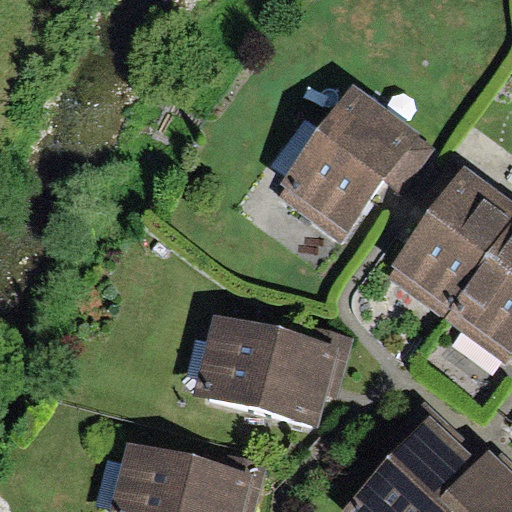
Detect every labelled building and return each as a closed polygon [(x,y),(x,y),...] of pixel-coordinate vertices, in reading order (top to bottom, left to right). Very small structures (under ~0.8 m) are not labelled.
[(417,140),(356,96),(280,200),(342,244),(395,172),(417,140)] [(445,208),(391,282),(506,365),(511,356),(511,214),(465,180),(445,208)] [(328,391),(338,356),(215,323),(195,397),(317,431),(328,391)] [(424,432),(347,511),(446,511),(476,481),(424,432)] [(244,511),(251,485),(125,453),(109,511),(244,511)] [(511,511),(511,494),(487,471),(448,511),(511,511)]
